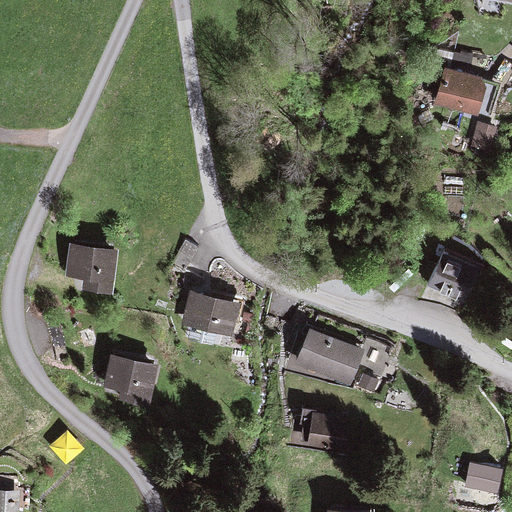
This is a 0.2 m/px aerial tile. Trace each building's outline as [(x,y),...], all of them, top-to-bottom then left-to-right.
[(489,78),(446,66),(435,102),(479,114),(489,78)] [(478,141),(500,142),(501,119),(479,119),(478,141)] [(119,248),(71,242),(66,286),(114,291),(119,248)] [(480,268),(445,251),(428,285),(463,303),(480,268)] [(241,301),(191,288),(182,322),(232,335),(241,301)] [(364,350),(310,328),(296,363),(350,385),(364,350)] [(158,361),(111,352),(104,388),(151,398),(158,361)] [(352,418),(315,411),(308,441),(345,448),(352,418)] [(54,441),(71,459),(90,442),(73,424),(54,441)] [(211,461),(186,471),(198,498),(222,488),(211,461)] [(501,466),(471,461),(466,492),(496,496),(501,466)] [(23,511),(25,489),(0,487),(0,511),(23,511)]
